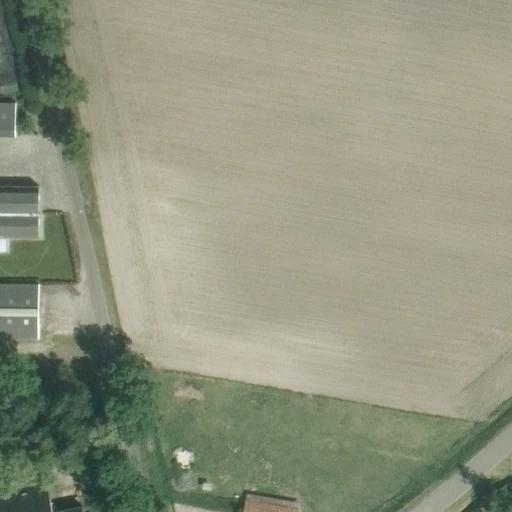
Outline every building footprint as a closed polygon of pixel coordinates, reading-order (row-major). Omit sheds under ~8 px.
[(0,134),(16,135),(16,103),(0,102),(0,134)] [(0,186),(0,212),(39,213),(39,186),(0,186)] [(39,213),(0,212),(0,236),(39,237),(39,213)] [(0,336),(19,337),(39,337),(39,285),(0,284),(0,336)] [(53,511),(47,482),(0,492),(0,511),(83,511),(82,506),(53,511)] [(242,511),(297,511),(298,511),(245,502),(242,511)]
